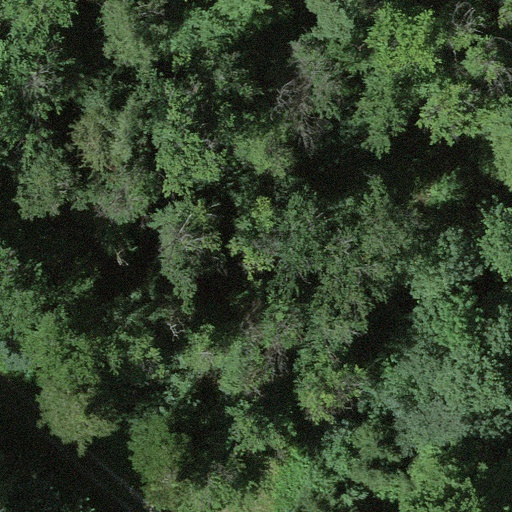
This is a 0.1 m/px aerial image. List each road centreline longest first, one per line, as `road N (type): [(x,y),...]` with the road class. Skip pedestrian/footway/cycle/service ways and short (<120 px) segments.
road 1 (track): [(240,511),(368,252),(511,12)]
road 2 (track): [(0,375),(161,511)]
